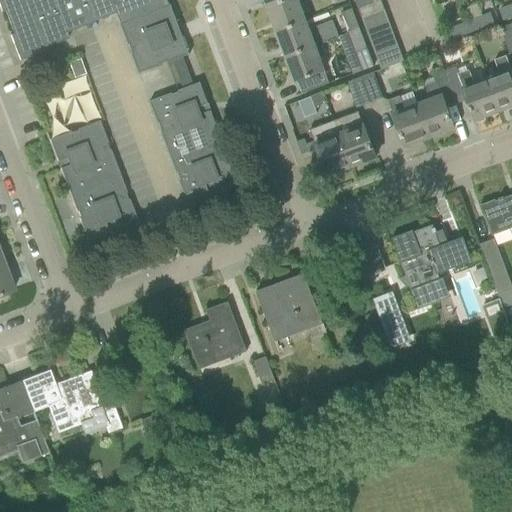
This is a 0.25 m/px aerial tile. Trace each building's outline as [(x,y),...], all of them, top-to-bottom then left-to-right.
[(0,0),(0,10),(1,12),(4,11),(13,34),(9,36),(19,62),(45,52),(44,48),(68,39),(66,33),(117,14),(121,24),(120,24),(128,46),(129,46),(132,52),(130,53),(139,75),(160,66),(160,65),(167,63),(167,64),(189,55),(181,34),(179,34),(177,27),(178,27),(170,5),(169,5),(166,0),(0,0)] [(276,32),(304,22),(295,0),(286,0),(267,8),(276,32)] [(380,1),(380,0),(354,0),(358,10),(380,1)] [(385,12),(380,1),(358,10),(362,20),(385,12)] [(503,21),(511,17),(511,5),(499,11),(503,21)] [(348,34),(359,30),(351,10),(340,14),(348,34)] [(389,24),(385,12),(362,20),(367,33),(389,24)] [(490,14),(470,22),(474,33),(494,25),(490,14)] [(332,21),(316,27),(322,43),(338,38),(332,21)] [(285,57),(313,47),(304,22),(276,32),(285,57)] [(467,35),(474,33),(470,22),(463,25),(450,30),(453,40),(467,35)] [(393,35),(389,24),(367,33),(371,44),(393,35)] [(509,55),(511,53),(511,26),(511,24),(499,29),(509,55)] [(355,54),(367,49),(359,30),(348,34),(355,54)] [(393,35),(371,44),(376,56),(398,48),(393,35)] [(295,83),(323,73),(313,47),(285,57),(295,83)] [(403,62),(398,48),(376,56),(381,70),(403,62)] [(511,106),(511,72),(506,56),(494,61),(499,73),(486,78),(499,111),(511,106)] [(447,57),(439,59),(444,72),(451,69),(447,57)] [(80,58),(68,63),(73,78),(85,73),(80,58)] [(468,71),(458,75),(455,67),(451,69),(444,72),(454,96),(463,93),(474,121),(499,111),(486,78),(473,83),(468,71)] [(443,100),(454,96),(444,72),(433,76),(434,79),(421,84),(427,98),(416,102),(430,137),(454,128),(443,100)] [(371,103),(383,98),(373,73),(361,77),(371,103)] [(355,109),(371,103),(361,77),(346,83),(355,109)] [(206,105),(207,105),(199,83),(177,91),(178,93),(171,95),(171,94),(149,102),(157,124),(159,123),(161,130),(160,131),(176,174),(178,174),(180,180),(179,181),(187,202),(209,194),(208,193),(215,190),(216,192),(237,184),(229,162),(228,162),(225,156),(227,155),(210,112),(209,112),(206,105)] [(303,113),(326,104),(322,93),(299,102),(303,113)] [(416,102),(403,108),(399,96),(388,101),(393,113),(392,113),(404,147),(430,137),(416,102)] [(363,124),(362,125),(357,113),(334,122),(351,167),(375,158),(363,124)] [(70,132),(48,140),(57,162),(58,162),(60,168),(59,169),(67,190),(73,205),(75,211),(77,211),(79,217),(78,218),(86,241),(108,233),(108,232),(108,231),(114,228),(115,230),(137,222),(128,199),(127,199),(124,193),(125,192),(117,171),(110,151),(109,150),(108,150),(106,144),(107,143),(99,121),(98,122),(79,129),(77,130),(77,131),(74,132),(71,133),(70,132)] [(326,177),(351,167),(334,122),(309,131),(326,177)] [(511,196),(482,208),(492,236),(511,228),(511,196)] [(412,232),(392,239),(399,258),(417,306),(418,309),(430,305),(423,286),(443,279),(441,272),(470,261),(469,257),(462,239),(439,247),(434,233),(436,233),(434,229),(433,230),(432,226),(413,234),(412,232)] [(498,295),(511,289),(511,286),(494,240),(478,246),(498,295)] [(0,295),(13,291),(5,268),(0,269),(0,295)] [(322,325),(310,293),(303,275),(255,293),(274,343),(322,325)] [(392,292),(372,300),(389,344),(409,336),(392,292)] [(246,352),(235,322),(227,303),(206,311),(210,322),(185,331),(200,371),(246,352)] [(262,385),(274,380),(266,358),(254,362),(262,385)] [(64,389),(56,392),(49,371),(21,382),(33,413),(52,405),(61,430),(92,419),(87,407),(96,404),(107,434),(121,429),(106,387),(105,388),(106,390),(96,394),(89,375),(62,385),(64,389)] [(33,413),(21,382),(0,389),(0,458),(23,449),(27,461),(48,453),(33,413)] [(270,421),(285,415),(280,403),(265,409),(270,421)]
